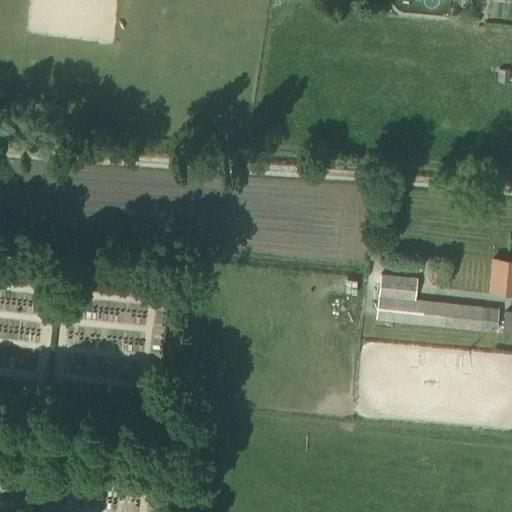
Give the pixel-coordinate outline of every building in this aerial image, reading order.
[(508,71),(498,71),(499,84),(508,84),(508,71)] [(481,286),(503,287),(504,249),(482,248),(481,286)] [(378,296),(377,296),(374,319),(495,332),(498,309),(415,300),(417,278),(380,275),(378,296)] [(511,310),(504,310),(502,327),(511,328),(511,310)] [(141,431),(139,449),(165,452),(167,434),(141,431)]
